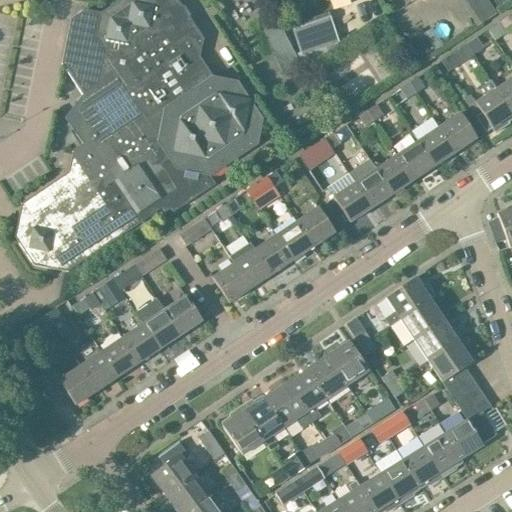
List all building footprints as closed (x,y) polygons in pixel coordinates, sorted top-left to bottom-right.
[(215,186),(209,177),(257,145),(262,120),(237,82),(212,77),(199,57),(203,39),(189,18),(189,15),(184,7),(181,6),(176,0),(119,0),(100,13),(85,10),(70,20),(62,61),(66,67),(66,70),(72,79),(75,80),(84,92),(75,135),(82,144),(72,151),(68,173),(21,204),(14,237),(33,266),(66,272),(95,253),(92,248),(110,236),(113,241),(161,209),(164,214),(170,210),(172,214),(215,186)] [(458,0),(476,28),(496,15),(486,0),(458,0)] [(511,29),(511,23),(508,17),(499,23),(506,33),(511,29)] [(303,58),(337,47),(328,19),(294,31),(303,58)] [(273,22),(267,25),(263,28),(261,33),(281,72),(286,74),(297,69),(299,63),(279,24),(273,22)] [(406,39),(420,59),(434,50),(420,29),(406,39)] [(466,45),(473,55),(482,49),(476,38),(466,45)] [(464,61),(473,55),(466,45),(458,51),(464,61)] [(417,77),(408,83),(415,94),(424,88),(417,77)] [(511,112),(511,78),(496,89),(511,112)] [(480,88),(485,97),(474,104),(472,101),(467,105),(475,118),(486,133),(491,129),(495,134),(509,124),(506,119),(511,115),(511,112),(496,89),(490,82),(480,88)] [(415,94),(408,83),(399,89),(406,100),(415,94)] [(366,111),(373,122),(383,116),(376,105),(366,111)] [(365,127),(373,122),(366,111),(358,117),(365,127)] [(438,128),(455,153),(476,139),(459,114),(438,128)] [(417,142),(434,167),(455,153),(438,128),(417,142)] [(324,139),(331,150),(340,144),(333,133),(324,139)] [(324,139),(315,145),(324,158),(333,152),(331,150),(324,139)] [(413,181),(434,167),(417,142),(396,156),(413,181)] [(392,195),(413,181),(396,156),(375,170),(392,195)] [(354,184),(371,209),(392,195),(375,170),(368,160),(347,174),(353,184),(354,184)] [(265,178),(272,189),(283,182),(276,172),(265,178)] [(265,178),(246,191),(253,202),(266,193),(272,189),(265,178)] [(354,184),(353,184),(332,198),(341,211),(349,224),(370,210),(371,209),(354,184)] [(332,198),(327,201),(336,215),(341,211),(332,198)] [(224,206),(231,216),(240,210),(233,199),(224,206)] [(506,211),(496,215),(499,222),(506,241),(509,249),(511,247),(511,204),(508,207),(506,210),(506,211)] [(223,222),(231,216),(224,206),(216,211),(223,222)] [(296,222),(313,248),(334,233),(318,208),(296,222)] [(203,219),(178,235),(186,247),(212,230),(203,219)] [(291,262),(313,248),(296,222),(274,237),(291,262)] [(506,241),(499,222),(488,225),(495,245),(506,241)] [(271,276),(291,262),(274,237),(254,250),(271,276)] [(133,266),(141,277),(166,260),(159,249),(133,266)] [(250,289),(271,276),(254,250),(233,264),(250,289)] [(228,304),(250,289),(233,264),(211,278),(228,304)] [(132,283),(141,277),(133,266),(125,271),(132,283)] [(394,312),(384,319),(389,327),(399,320),(429,300),(434,296),(427,286),(423,285),(420,286),(415,279),(415,278),(384,298),(385,299),(394,312)] [(98,305),(106,300),(106,299),(99,289),(91,295),(98,305)] [(89,310),(98,305),(91,295),(82,300),(89,310)] [(163,311),(180,336),(202,322),(185,296),(163,311)] [(160,350),(180,336),(163,311),(156,299),(135,313),(143,324),(160,350)] [(429,300),(399,320),(413,341),(443,321),(429,300)] [(45,315),(52,326),(62,319),(55,309),(45,315)] [(43,332),(52,326),(45,315),(36,321),(43,332)] [(352,336),(359,347),(369,340),(355,318),(344,325),(352,336)] [(443,321),(413,341),(427,362),(457,342),(443,321)] [(138,364),(160,350),(143,324),(121,339),(138,364)] [(31,351),(19,332),(8,339),(19,357),(31,351)] [(118,378),(138,364),(121,339),(100,352),(118,378)] [(369,340),(359,347),(366,357),(376,350),(369,340)] [(327,356),(347,386),(368,372),(348,342),(327,356)] [(457,342),(427,362),(442,384),(443,383),(465,368),(472,364),(457,342)] [(97,391),(118,378),(100,352),(80,366),(97,391)] [(327,356),(306,370),(326,400),(347,386),(327,356)] [(75,406),(97,391),(80,366),(61,379),(52,364),(37,374),(57,403),(68,396),(75,406)] [(465,368),(443,383),(449,393),(472,378),(465,368)] [(306,370),(285,384),(304,414),(311,424),(320,418),(314,408),(326,400),(306,370)] [(387,389),(398,382),(391,371),(380,378),(387,389)] [(472,378),(449,393),(456,403),(478,388),(472,378)] [(405,392),(398,382),(387,389),(394,398),(405,392)] [(285,384),(263,398),(283,428),(295,420),(302,430),(311,424),(304,414),(285,384)] [(478,388),(456,403),(462,412),(484,397),(478,388)] [(424,400),(431,411),(439,405),(433,394),(424,400)] [(484,397),(462,412),(467,420),(468,422),(482,413),(491,407),(484,397)] [(250,400),(239,407),(263,442),(270,453),(278,447),(270,437),(283,428),(263,398),(255,404),(254,401),(250,400)] [(421,417),(431,411),(424,400),(414,406),(421,417)] [(241,457),(263,442),(239,407),(229,414),(228,418),(230,421),(221,427),(241,457)] [(365,414),(372,425),(382,418),(376,407),(365,414)] [(467,420),(445,434),(461,460),(483,446),(482,444),(496,435),(482,413),(468,422),(467,420)] [(362,431),(372,425),(365,414),(355,420),(362,431)] [(389,421),(381,426),(387,437),(396,432),(389,421)] [(378,443),(387,437),(381,426),(371,433),(378,443)] [(224,454),(208,431),(197,438),(213,461),(224,454)] [(322,441),(330,453),(341,445),(333,434),(322,441)] [(445,434),(423,447),(443,478),(455,470),(456,468),(453,464),(461,460),(445,434)] [(319,459),(330,453),(322,441),(312,448),(319,459)] [(164,466),(149,476),(164,497),(194,476),(180,457),(186,453),(178,443),(158,458),(164,466)] [(423,447),(402,460),(418,486),(425,482),(428,485),(430,486),(443,478),(423,447)] [(347,448),(338,454),(345,465),(354,458),(347,448)] [(281,468),(280,469),(287,479),(298,472),(309,466),(300,451),(279,465),(281,468)] [(335,470),(345,465),(338,454),(328,460),(335,470)] [(402,460),(380,474),(399,505),(412,497),(413,494),(411,491),(418,486),(402,460)] [(228,483),(238,475),(231,465),(221,472),(228,483)] [(277,486),(287,479),(280,469),(270,475),(277,486)] [(380,474),(359,487),(374,511),(376,511),(382,509),(384,511),(388,511),(399,505),(380,474)] [(245,485),(238,475),(228,483),(235,492),(245,485)] [(305,475),(295,481),(302,492),(311,486),(305,476),(305,475)] [(194,476),(164,497),(175,511),(187,511),(209,496),(194,476)] [(286,487),(275,494),(282,505),(293,498),(302,492),(295,481),(286,487)] [(351,492),(337,501),(344,511),(374,511),(359,487),(355,482),(348,487),(351,492)] [(220,511),(209,496),(187,511),(220,511)] [(322,504),(313,509),(314,511),(344,511),(337,501),(325,508),(322,504)]
